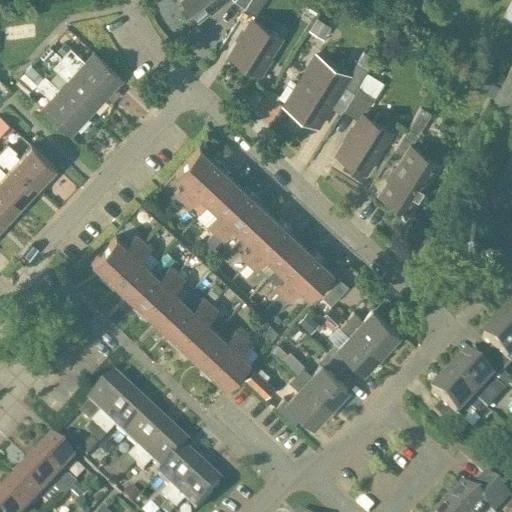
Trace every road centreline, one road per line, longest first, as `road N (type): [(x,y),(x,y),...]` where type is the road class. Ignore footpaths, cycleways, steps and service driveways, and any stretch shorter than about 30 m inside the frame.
road 1 (residential): [(380,401),(443,335),(190,89)]
road 2 (residential): [(11,378),(26,297),(48,245),(190,89)]
road 3 (residential): [(380,401),(443,458),(393,511)]
road 4 (residential): [(11,378),(41,384),(105,321)]
